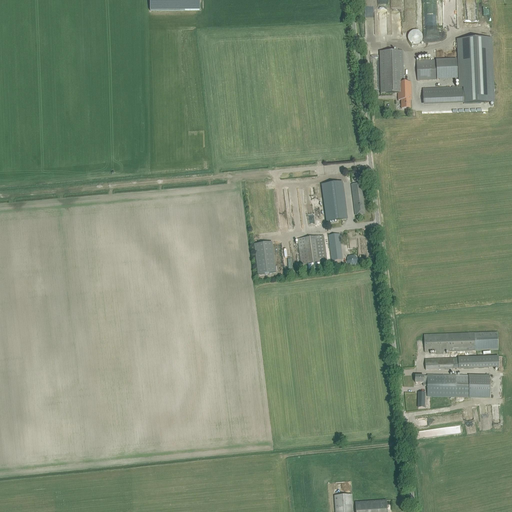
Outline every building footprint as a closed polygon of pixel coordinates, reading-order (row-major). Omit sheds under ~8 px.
[(199,0),(149,0),(150,11),(200,11),(199,0)] [(408,37),(408,38),(408,40),(409,42),(410,43),(411,44),(412,45),(414,45),(415,45),(417,45),(419,44),(421,42),(422,40),(422,38),(422,36),(421,34),(420,32),(418,31),(416,30),(414,30),(412,31),(410,32),(409,33),(408,35),(408,37)] [(457,59),(416,61),(417,81),(458,79),(459,87),(422,89),(423,106),(464,104),(494,103),(492,38),(457,40),(457,59)] [(403,51),(385,52),(380,52),(381,94),(398,93),(398,100),(401,100),(401,109),(410,109),(410,100),(411,100),(411,82),(404,82),(403,51)] [(322,185),(323,190),(327,222),(347,219),(342,182),(322,185)] [(353,185),(354,189),(355,201),(353,201),(355,215),(365,214),(361,184),(353,185)] [(306,188),(304,194),(308,199),(314,198),(316,192),(312,187),(306,188)] [(339,234),(328,236),(331,262),(342,260),(339,234)] [(324,236),(297,239),(301,266),(327,262),(324,236)] [(276,272),(272,242),(254,245),(258,275),(276,272)] [(349,255),(349,259),(346,258),(346,264),(358,264),(359,257),(355,257),(355,255),(349,255)] [(474,333),(429,335),(424,335),(425,353),(436,352),(436,354),(443,354),(443,352),(498,350),(497,333),(474,333)] [(499,367),(498,356),(466,358),(466,369),(499,367)] [(456,369),(456,358),(453,359),(425,360),(426,370),(453,369),(456,369)] [(466,369),(466,358),(456,358),(456,369),(466,369)] [(469,375),(469,376),(455,376),(432,375),(427,375),(427,377),(424,376),(415,376),(415,383),(423,383),(423,386),(427,386),(427,397),(469,398),(489,398),(490,376),(469,375)] [(353,511),(352,494),(334,496),(335,511),(353,511)] [(386,511),(386,501),(381,501),(355,503),(356,511),(386,511)]
